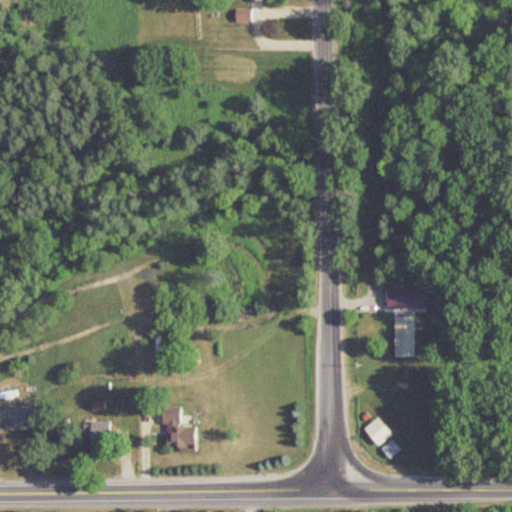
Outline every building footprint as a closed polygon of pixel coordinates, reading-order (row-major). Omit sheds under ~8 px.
[(237,10),(237,22),(251,22),(251,10),(237,10)] [(164,64),(176,64),(176,50),(164,51),(164,64)] [(190,325),(190,295),(171,295),(171,325),(190,325)] [(421,311),(421,297),(404,297),(404,311),(421,311)] [(385,313),(401,313),(401,298),(385,298),(385,313)] [(396,357),(416,357),(416,316),(396,316),(396,357)] [(4,429),(34,429),(34,406),(4,406),(4,429)] [(165,450),(195,450),(195,426),(177,426),(177,408),(165,408),(165,450)] [(90,458),(110,458),(110,422),(90,422),(90,458)] [(387,438),(379,429),(369,438),(377,447),(387,438)] [(401,450),(393,441),(383,450),(391,459),(401,450)]
